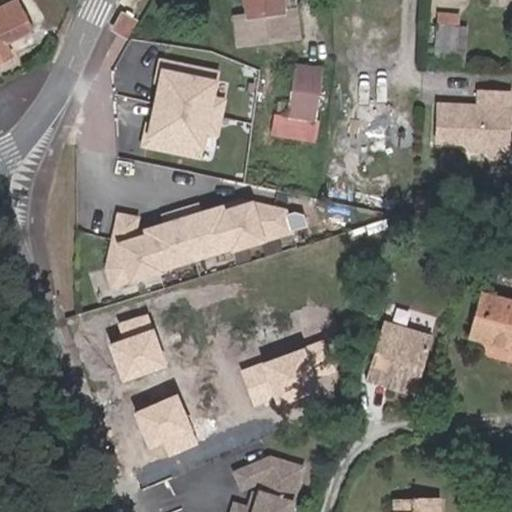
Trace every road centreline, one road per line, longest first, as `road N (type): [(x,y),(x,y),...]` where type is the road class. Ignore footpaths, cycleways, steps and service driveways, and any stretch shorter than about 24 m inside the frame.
road 1 (residential): [(0,209),(118,511)]
road 2 (residential): [(0,160),(50,106),(104,0)]
